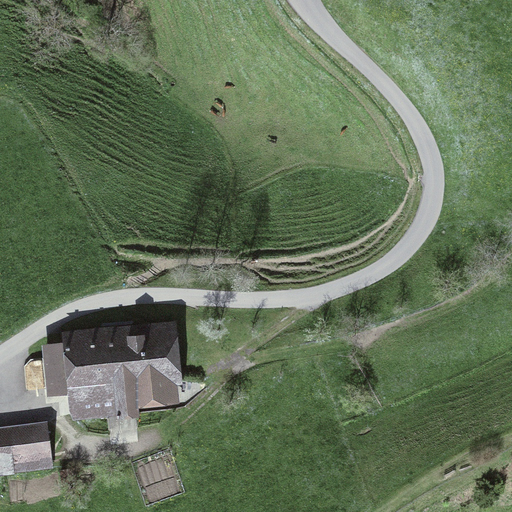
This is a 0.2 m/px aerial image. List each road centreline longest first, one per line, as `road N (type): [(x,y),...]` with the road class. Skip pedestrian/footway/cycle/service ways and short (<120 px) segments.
road 1 (unclassified): [(0,353),(67,312),(106,299),(327,292),(361,280),(414,239),(433,198),(424,140),(402,104),(305,0)]
road 2 (track): [(511,254),(461,298),(413,319),(252,361),(234,358),(327,292)]
